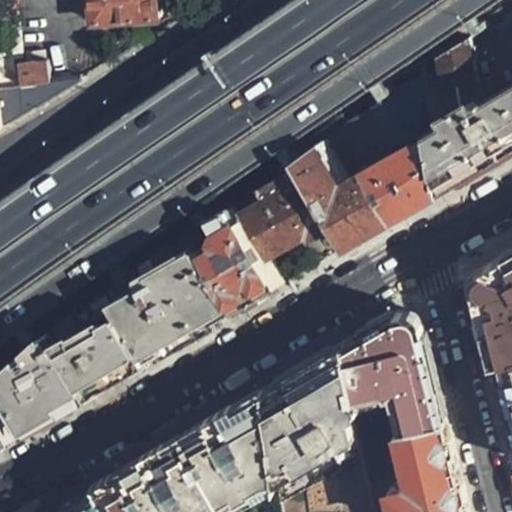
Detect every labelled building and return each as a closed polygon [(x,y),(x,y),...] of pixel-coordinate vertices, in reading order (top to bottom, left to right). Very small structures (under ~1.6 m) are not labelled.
[(3,125),(81,78),(45,80),(42,59),(13,62),(9,16),(4,16),(3,0),(0,0),(0,95),(3,122),(3,125)] [(161,15),(159,0),(96,0),(97,20),(104,19),(104,25),(156,22),(156,16),(161,15)] [(426,73),(448,188),(511,151),(511,88),(485,105),(471,36),(424,66),(426,73)] [(373,166),(401,215),(441,192),(448,188),(426,73),(409,82),(416,95),(390,111),(383,100),(348,123),(373,166)] [(409,82),(383,100),(390,111),(416,95),(409,82)] [(394,219),(401,215),(373,166),(350,179),(327,140),(313,149),(303,156),(306,160),(312,172),(340,220),(353,244),(394,219)] [(308,238),(340,220),(312,172),(300,178),(294,168),(289,170),(265,185),(271,196),(248,210),(251,216),(273,253),(303,236),(305,239),(308,238)] [(223,277),(241,309),(263,296),(289,281),(273,253),(251,216),(244,219),(236,206),(219,213),(225,223),(226,225),(224,234),(228,240),(214,249),(225,266),(227,265),(230,272),(223,277)] [(118,292),(156,358),(199,333),(241,309),(223,277),(194,226),(141,266),(146,275),(118,292)] [(474,279),(493,360),(511,354),(511,249),(478,269),(476,273),(474,279)] [(114,286),(118,292),(146,275),(141,266),(114,286)] [(59,325),(99,391),(130,373),(156,358),(118,292),(114,286),(59,325)] [(396,425),(446,413),(424,334),(420,317),(408,310),(396,310),(346,339),(365,422),(367,432),(396,425)] [(59,414),(99,391),(59,325),(55,327),(33,348),(4,373),(0,376),(0,400),(21,437),(59,414)] [(365,422),(346,339),(302,364),(266,385),(278,472),(365,422)] [(511,439),(511,354),(493,360),(505,410),(511,439)] [(278,472),(266,385),(237,401),(185,431),(231,511),(232,511),(280,485),(278,472)] [(0,448),(21,437),(0,400),(0,448)] [(470,511),(461,473),(446,413),(396,425),(409,476),(407,483),(389,485),(395,511),(470,511)] [(231,511),(185,431),(176,436),(125,466),(153,511),(231,511)] [(90,496),(91,511),(153,511),(125,466),(117,470),(95,483),(90,496)]
